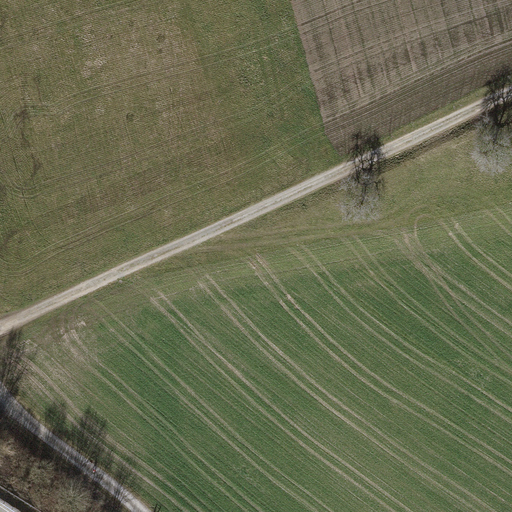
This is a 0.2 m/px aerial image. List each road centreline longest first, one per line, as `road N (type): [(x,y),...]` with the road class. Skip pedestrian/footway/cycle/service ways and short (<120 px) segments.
road 1 (track): [(511,91),(0,325)]
road 2 (track): [(140,511),(0,393)]
